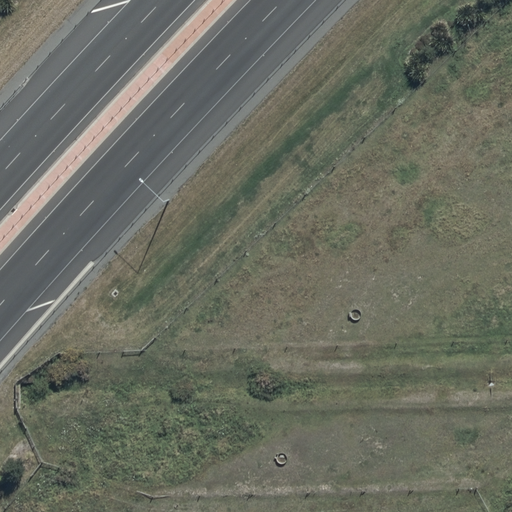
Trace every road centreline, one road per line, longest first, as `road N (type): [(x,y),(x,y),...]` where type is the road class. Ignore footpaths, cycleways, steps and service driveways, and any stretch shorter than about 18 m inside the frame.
road 1 (motorway): [(282,0),(0,304)]
road 2 (motorway): [(0,173),(160,0)]
